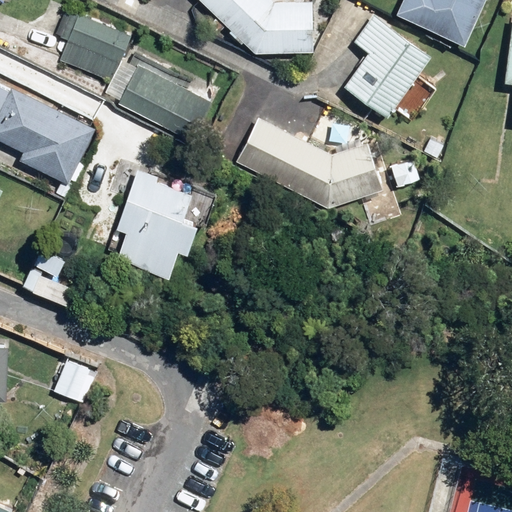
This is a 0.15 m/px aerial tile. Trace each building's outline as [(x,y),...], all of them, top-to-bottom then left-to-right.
[(210,0),(261,46),(318,47),(319,0),(210,0)] [(471,38),(487,0),(416,0),(411,12),(471,38)] [(137,26),(82,9),(66,58),(121,75),(137,26)] [(394,110),(418,76),(418,77),(437,50),(393,19),(392,20),(379,10),(359,38),(372,47),(349,79),(394,110)] [(147,49),(123,95),(200,136),(225,90),(147,49)] [(103,123),(13,84),(0,114),(0,136),(82,172),(103,123)] [(244,158),(333,204),(392,183),(375,136),(336,150),(267,114),(244,158)] [(216,185),(144,164),(127,222),(133,224),(125,250),(181,267),(189,240),(199,243),(216,185)] [(0,214),(14,184),(0,177),(0,214)] [(0,338),(0,393),(13,393),(14,339),(0,338)] [(97,363),(74,353),(60,388),(82,397),(97,363)]
